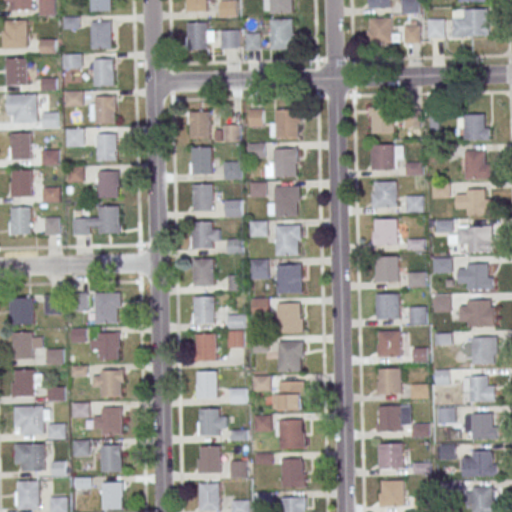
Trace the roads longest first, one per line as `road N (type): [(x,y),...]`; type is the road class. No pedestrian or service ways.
road 1 (residential): [(161,511),(149,0)]
road 2 (residential): [(343,511),(333,0)]
road 3 (residential): [(336,78),(151,83)]
road 4 (residential): [(336,78),(511,73)]
road 5 (residential): [(156,263),(0,266)]
